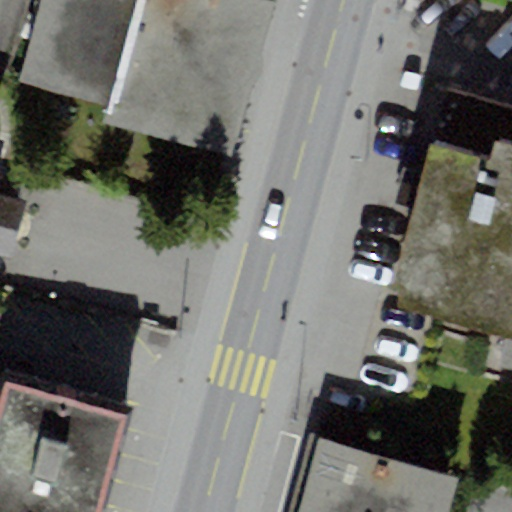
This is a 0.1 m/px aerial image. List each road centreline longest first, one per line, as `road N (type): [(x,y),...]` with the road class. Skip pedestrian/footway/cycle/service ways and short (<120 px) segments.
road 1 (secondary): [(337,25),(207,511)]
road 2 (residential): [(337,25),(511,78)]
